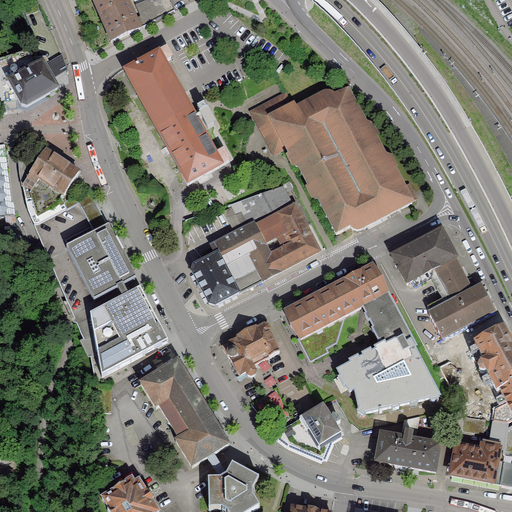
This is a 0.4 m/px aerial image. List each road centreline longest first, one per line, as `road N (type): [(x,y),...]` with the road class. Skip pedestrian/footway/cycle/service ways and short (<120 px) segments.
road 1 (residential): [(500,511),(331,480),(302,466),(255,436),(191,337)]
road 2 (primary): [(511,268),(441,133),(376,43),(328,0)]
road 3 (residential): [(191,337),(457,206)]
road 4 (residential): [(191,337),(108,161),(84,79)]
road 5 (primary): [(511,224),(425,72),(360,0)]
road 6 (primary): [(299,14),(393,115),(457,206)]
road 7 (residential): [(204,12),(84,79)]
